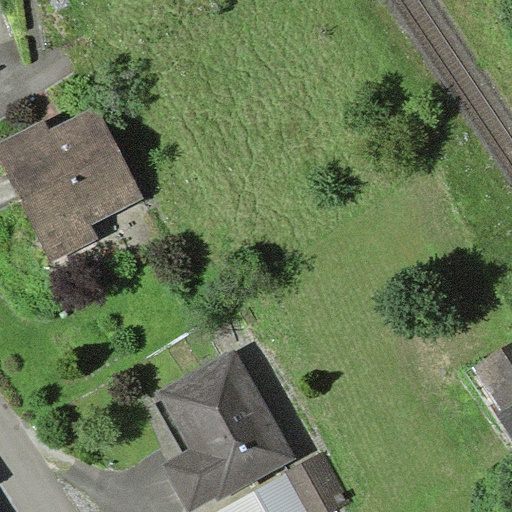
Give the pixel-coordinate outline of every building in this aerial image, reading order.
[(43,118),(0,139),(0,163),(51,264),(99,240),(91,225),(143,198),(96,106),(49,130),(43,118)] [(511,340),(472,366),(500,410),(511,402),(511,340)] [(236,349),(158,391),(190,449),(162,464),(188,511),(190,511),(216,498),(218,501),(296,458),(236,349)] [(511,402),(500,410),(497,413),(511,435),(511,402)] [(286,471),(287,473),(309,511),(331,511),(350,502),(322,451),(286,471)] [(309,511),(287,473),(217,511),(309,511)]
